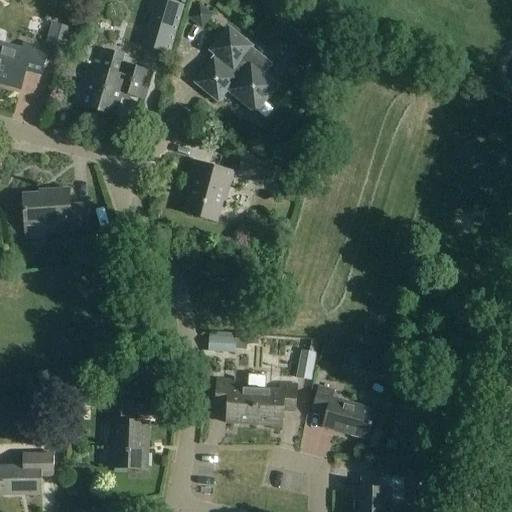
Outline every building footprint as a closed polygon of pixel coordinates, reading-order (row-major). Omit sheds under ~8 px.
[(188,20),(202,32),(213,18),(200,7),(188,20)] [(141,47),(169,55),(178,26),(150,18),(141,47)] [(68,49),(73,30),(66,28),(61,47),(68,49)] [(276,87),(262,75),(271,65),(250,48),(228,30),(211,52),(217,57),(196,83),(217,101),(226,90),(254,113),(276,87)] [(0,45),(0,83),(21,90),(26,71),(42,75),(49,51),(23,44),(21,51),(0,45)] [(151,73),(120,64),(122,56),(105,51),(100,69),(86,65),(80,85),(88,87),(82,108),(115,118),(122,94),(143,100),(151,73)] [(238,176),(272,185),(277,164),(244,155),(238,176)] [(228,188),(233,172),(195,162),(190,180),(193,181),(184,214),(216,223),(222,200),(220,200),(223,187),(228,188)] [(69,206),(68,190),(48,191),(48,193),(23,195),(26,227),(61,224),(61,231),(89,229),(87,205),(69,206)] [(113,235),(96,236),(97,250),(114,249),(113,235)] [(246,345),(257,346),(257,336),(247,336),(246,345)] [(209,338),(208,352),(235,354),(236,340),(209,338)] [(320,361),(335,365),(338,352),(323,348),(320,361)] [(301,351),(297,379),(311,381),(315,353),(301,351)] [(225,423),(253,425),(257,376),(249,375),(248,389),(233,388),(234,382),(217,381),(215,407),(227,408),(225,423)] [(257,376),(253,425),(281,427),(282,411),(295,412),(297,386),(279,384),(279,391),(266,390),(267,376),(257,376)] [(322,429),(366,441),(375,410),(332,398),(334,391),(318,386),(312,409),(327,413),(322,429)] [(64,396),(51,394),(49,406),(62,408),(64,396)] [(109,469),(146,470),(148,423),(131,422),(131,407),(106,406),(105,424),(111,424),(109,469)] [(53,477),(53,455),(22,456),(22,467),(0,467),(0,495),(41,495),(41,477),(53,477)] [(354,489),(353,511),(389,511),(390,501),(424,502),(425,481),(380,479),(380,490),(354,489)]
